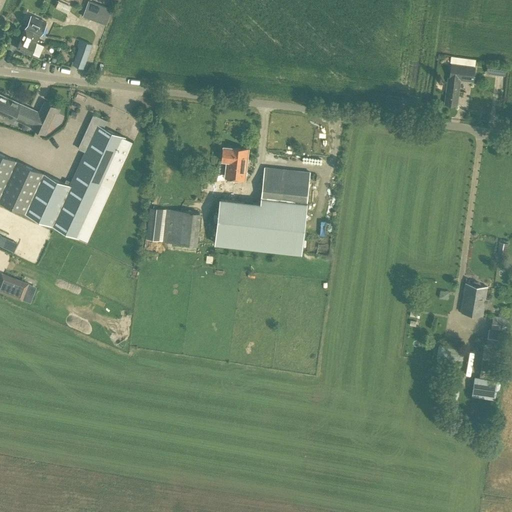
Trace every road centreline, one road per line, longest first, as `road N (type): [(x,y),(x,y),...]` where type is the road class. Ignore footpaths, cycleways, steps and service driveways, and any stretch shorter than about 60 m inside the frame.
road 1 (unclassified): [(511,134),(161,91)]
road 2 (residential): [(161,91),(0,71)]
